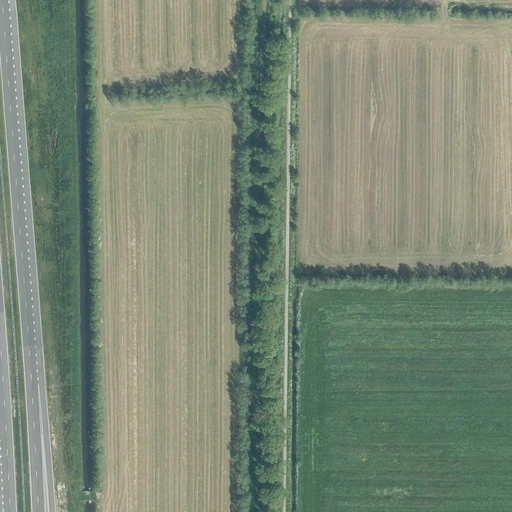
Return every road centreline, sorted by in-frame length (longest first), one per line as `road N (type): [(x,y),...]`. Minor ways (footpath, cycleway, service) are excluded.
road 1 (trunk): [(29,353),(2,0)]
road 2 (trunk): [(51,511),(41,390),(29,353)]
road 3 (trunk): [(37,511),(29,353)]
road 4 (trunk): [(0,347),(8,498)]
